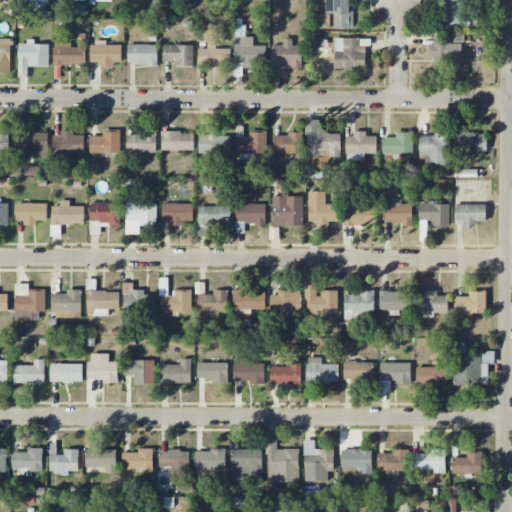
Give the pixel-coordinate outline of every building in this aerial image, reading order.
[(24,0),(25,13),(48,13),(47,0),(24,0)] [(333,28),(350,28),(350,0),(326,0),(326,14),(333,14),(333,28)] [(469,0),(457,0),(450,0),(450,27),(470,27),(469,0)] [(266,46),(253,46),(253,38),(248,37),(248,25),(235,25),(234,63),(242,63),(242,68),(256,68),(256,64),(265,64),(266,46)] [(462,43),(451,44),(451,36),(430,37),(431,59),(433,59),(434,68),(448,67),(447,58),(462,58),(462,43)] [(0,73),(11,73),(10,39),(0,38),(0,73)] [(371,39),(334,38),(334,69),(366,69),(366,46),(371,46),(371,39)] [(292,39),(283,39),(283,45),(272,46),(272,66),(302,65),(301,46),(292,46),(292,39)] [(121,45),(106,45),(106,42),(91,42),(90,62),(99,62),(99,65),(121,66),(121,45)] [(49,66),(49,43),(27,43),(27,44),(18,44),(19,77),(28,77),(28,67),(49,66)] [(157,45),(128,45),(128,66),(158,65),(157,45)] [(193,46),(164,45),(163,62),(176,62),(176,66),(193,67),(193,46)] [(53,65),(86,66),(86,47),(54,47),(53,65)] [(198,48),(198,66),(230,67),(230,49),(198,48)] [(341,132),(319,132),(320,120),(307,120),(307,156),(341,157),(341,132)] [(254,160),(254,154),(266,154),(267,132),(246,132),(246,127),(237,127),(237,159),(254,160)] [(9,131),(0,130),(0,152),(9,152),(9,131)] [(120,130),(103,130),(103,136),(90,136),(89,153),(120,153),(120,130)] [(230,136),(219,136),(220,131),(207,131),(207,136),(200,136),(200,155),(230,156),(230,136)] [(48,132),(17,132),(16,149),(24,149),(23,156),(47,157),(48,132)] [(194,151),(194,132),(162,132),(162,150),(194,151)] [(288,135),(274,136),(274,154),(303,154),(303,132),(288,132),(288,135)] [(413,132),(396,132),(396,137),(382,137),(383,155),(413,154),(413,132)] [(450,132),(434,132),(434,136),(420,136),(419,155),(425,155),(425,165),(449,166),(450,132)] [(84,154),(84,136),(74,135),(74,133),(53,133),(53,154),(84,154)] [(346,160),(364,160),(364,154),(377,154),(377,136),(367,136),(367,133),(346,133),(346,160)] [(487,151),(487,133),(455,133),(456,152),(487,151)] [(156,154),(156,134),(127,134),(127,153),(156,154)] [(340,223),(340,196),(326,197),(326,192),(309,192),(309,224),(340,223)] [(419,221),(432,221),(433,227),(450,226),(449,204),(438,204),(437,194),(428,194),(428,204),(419,204),(419,221)] [(303,196),(273,196),(272,227),(303,227),(303,196)] [(157,200),(126,200),(126,234),(140,234),(140,226),(156,226),(157,200)] [(364,224),(377,224),(377,201),(344,200),(344,226),(364,227),(364,224)] [(84,207),(70,206),(70,201),(60,201),(60,207),(52,206),(52,224),(84,225),(84,207)] [(0,225),(9,225),(9,204),(0,203),(0,225)] [(17,203),(16,223),(38,224),(38,221),(47,221),(47,204),(17,203)] [(101,234),(101,227),(120,226),(120,203),(90,203),(91,234),(101,234)] [(163,203),(167,204),(167,203),(178,203),(194,204),(194,221),(183,221),(183,225),(170,225),(170,221),(162,221),(163,203)] [(266,204),(237,204),(237,233),(245,233),(245,225),(266,225),(266,204)] [(412,224),(412,204),(383,204),(382,224),(412,224)] [(486,204),(455,205),(455,226),(476,226),(476,222),(486,222),(486,204)] [(231,224),(231,206),(198,207),(199,225),(231,224)] [(51,236),(60,237),(61,226),(51,225),(51,236)] [(306,313),(338,312),(337,290),(318,291),(318,282),(305,282),(306,313)] [(146,290),(134,290),(133,283),(123,283),(124,313),(146,312),(146,303),(147,303),(146,290)] [(46,312),(45,291),(29,291),(29,284),(15,284),(16,320),(33,320),(33,312),(46,312)] [(87,316),(108,315),(108,310),(119,309),(119,291),(95,292),(95,289),(87,289),(87,316)] [(52,294),(53,318),(81,318),(81,290),(67,290),(67,294),(52,294)] [(162,313),(192,312),(192,290),(174,291),(174,296),(161,296),(162,313)] [(270,313),(301,312),(301,290),(278,291),(278,295),(269,295),(270,313)] [(227,315),(228,291),(213,291),(212,295),(199,294),(198,314),(227,315)] [(265,291),(233,291),(233,312),(251,312),(251,309),(265,310),(265,291)] [(379,310),(390,310),(390,315),(399,315),(399,310),(412,310),(412,292),(380,292),(379,310)] [(448,313),(448,295),(438,295),(438,293),(417,292),(417,316),(434,316),(434,313),(448,313)] [(486,292),(470,292),(469,297),(456,296),(456,318),(473,318),(473,313),(486,314),(486,292)] [(0,311),(8,311),(8,294),(0,293),(0,311)] [(344,319),(365,319),(365,313),(374,314),(374,294),(344,294),(344,319)] [(454,384),(488,385),(489,365),(495,365),(495,352),(482,352),(482,356),(455,356),(454,384)] [(339,365),(322,365),(322,358),(307,357),(307,382),(339,383),(339,365)] [(265,384),(264,364),(254,364),(254,358),(234,358),(234,381),(249,381),(249,384),(265,384)] [(14,365),(14,383),(45,383),(45,360),(34,359),(34,366),(14,365)] [(160,365),(161,383),(191,383),(191,359),(180,359),(180,365),(160,365)] [(0,383),(7,383),(8,361),(0,360),(0,383)] [(154,360),(124,361),(124,375),(135,375),(135,384),(155,384),(154,360)] [(271,384),(301,385),(301,361),(272,361),(271,384)] [(118,382),(118,362),(88,362),(87,381),(118,382)] [(344,379),(373,380),(374,363),(344,362),(344,379)] [(416,367),(416,386),(447,386),(448,362),(437,362),(436,368),(416,367)] [(228,363),(197,363),(197,381),(227,382),(228,363)] [(411,384),(411,363),(380,363),(380,380),(396,380),(396,384),(411,384)] [(83,364),(50,364),(51,383),(83,382),(83,364)] [(298,449),(277,449),(277,439),(267,439),(268,483),(299,482),(298,449)] [(328,481),(328,472),(334,471),(334,450),(315,450),(315,440),(304,441),(305,481),(328,481)] [(79,451),(57,451),(57,444),(51,444),(50,474),(69,474),(69,471),(79,471),(79,451)] [(43,472),(43,448),(28,448),(28,453),(12,452),(12,468),(31,469),(31,472),(43,472)] [(153,449),(139,448),(139,453),(124,453),(124,471),(153,471),(153,449)] [(408,449),(393,449),(392,453),(378,453),(378,471),(408,471),(408,449)] [(415,454),(414,470),(434,470),(434,473),(445,473),(446,449),(431,449),(431,454),(415,454)] [(116,450),(86,450),(86,468),(106,467),(106,473),(116,472),(116,450)] [(190,451),(159,450),(159,467),(169,467),(168,473),(189,473),(190,451)] [(226,469),(226,450),(195,451),(195,469),(226,469)] [(262,474),(262,450),(231,450),(232,480),(243,480),(243,474),(262,474)] [(341,450),(341,469),(361,468),(361,474),(372,474),(371,450),(341,450)] [(482,453),(467,453),(467,458),(453,458),(452,474),(482,475),(482,453)]
